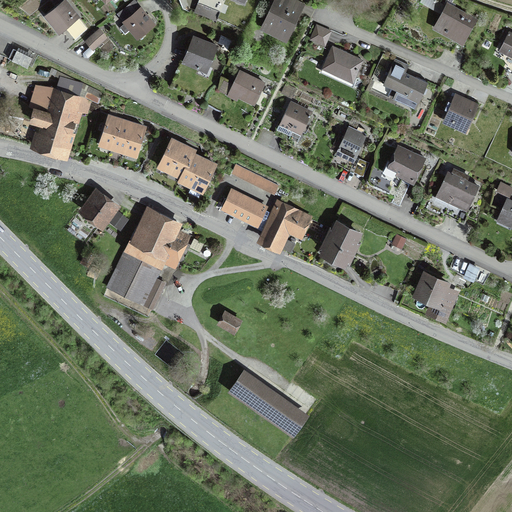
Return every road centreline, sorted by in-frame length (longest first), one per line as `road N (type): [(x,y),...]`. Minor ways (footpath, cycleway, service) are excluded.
road 1 (unclassified): [(0,150),(103,177),(511,365)]
road 2 (residential): [(511,272),(113,83)]
road 3 (primary): [(0,239),(121,361),(323,511)]
road 4 (track): [(69,511),(191,396),(207,366),(189,294),(199,279),(289,263)]
road 5 (residential): [(319,17),(511,100)]
road 6 (residential): [(113,83),(0,27)]
road 7 (residential): [(162,0),(174,21),(170,55),(149,74),(113,83)]
